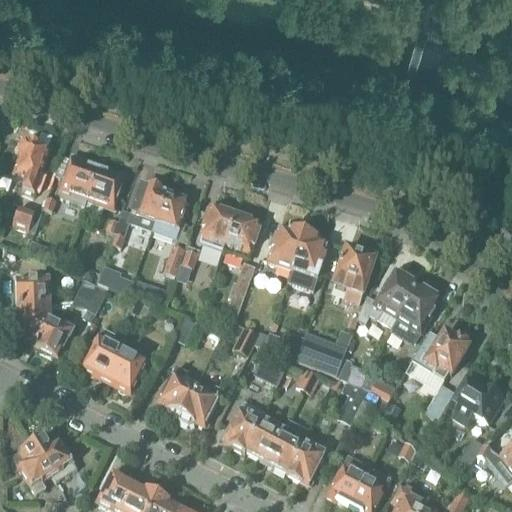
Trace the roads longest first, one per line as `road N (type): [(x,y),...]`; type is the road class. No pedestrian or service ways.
road 1 (residential): [(0,89),(405,219),(448,242),(480,272),(511,324)]
road 2 (residential): [(0,378),(268,511)]
